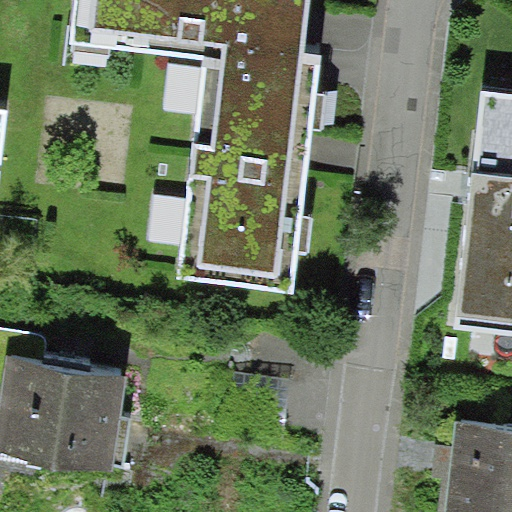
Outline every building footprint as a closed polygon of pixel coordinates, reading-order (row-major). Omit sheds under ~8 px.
[(69,0),(65,38),(304,66),(309,0),(69,0)] [(315,71),(197,59),(172,268),(291,284),(315,71)] [(511,97),(483,94),(457,325),(511,330),(511,97)] [(139,375),(5,356),(0,394),(0,470),(43,476),(46,455),(127,466),(139,375)] [(511,511),(511,424),(453,417),(440,511),(511,511)]
